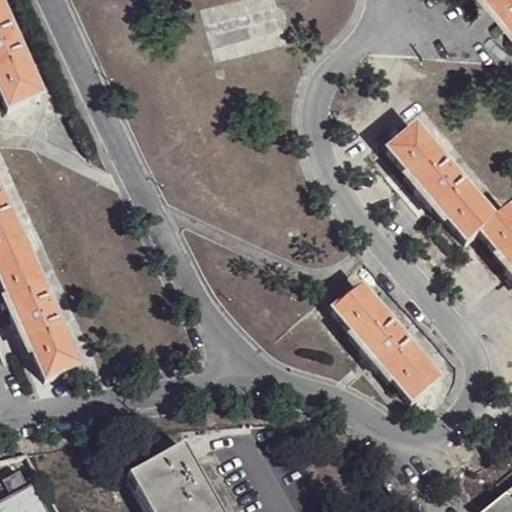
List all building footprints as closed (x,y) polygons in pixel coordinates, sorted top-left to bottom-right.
[(511,18),(511,19),(511,0),(489,0),(507,21),(511,18)] [(0,13),(0,102),(5,114),(38,99),(0,13)] [(464,249),(477,238),(492,226),(490,224),(413,133),(386,156),(417,193),(412,196),(430,218),(435,215),(464,249)] [(0,200),(0,268),(25,256),(0,200)] [(492,226),(477,238),(507,274),(504,276),(511,286),(511,221),(504,212),(490,224),(492,226)] [(23,342),(42,385),(76,369),(25,256),(0,268),(0,291),(11,317),(8,318),(19,344),(23,342)] [(360,293),(332,315),(362,352),(359,355),(377,377),(380,374),(410,409),(439,387),(360,293)] [(183,448),(160,460),(169,475),(191,462),(183,448)] [(160,460),(126,480),(144,511),(219,511),(191,462),(169,475),(160,460)] [(10,500),(27,491),(18,473),(0,483),(10,500)] [(0,483),(0,505),(10,500),(0,483)] [(10,500),(0,505),(0,511),(41,511),(29,490),(27,491),(10,500)] [(511,511),(511,491),(504,498),(510,506),(502,511),(511,511)] [(502,511),(510,506),(504,498),(487,511),(502,511)]
